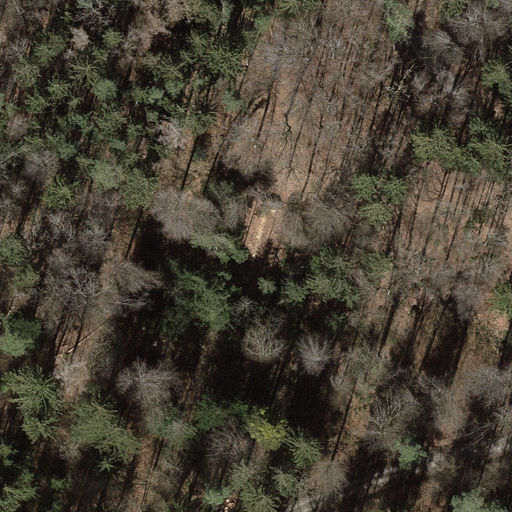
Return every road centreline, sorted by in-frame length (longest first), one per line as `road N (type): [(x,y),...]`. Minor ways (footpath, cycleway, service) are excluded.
road 1 (track): [(296,511),(434,458),(511,442)]
road 2 (track): [(511,154),(375,0)]
